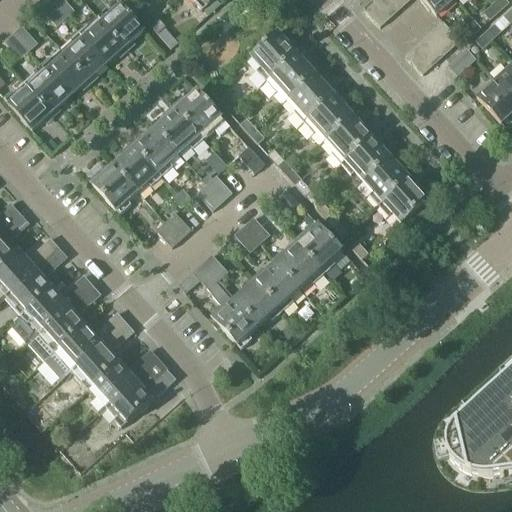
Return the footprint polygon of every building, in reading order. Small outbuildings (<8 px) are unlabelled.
[(62,0),(52,0),(50,2),(66,20),(74,13),(62,0)] [(199,0),(195,4),(202,12),(204,10),(214,0),(199,0)] [(217,0),(214,0),(204,10),(209,16),(221,5),(217,0)] [(387,0),(375,0),(374,1),(390,20),(399,12),(387,0)] [(404,0),(387,0),(399,12),(408,4),(404,0)] [(454,0),(421,0),(437,17),(455,1),(454,0)] [(504,0),(499,0),(493,6),(500,14),(510,5),(504,0)] [(113,15),(103,24),(129,52),(136,46),(133,43),(145,32),(117,1),(107,9),(113,15)] [(390,20),(374,1),(364,10),(381,29),(390,20)] [(66,20),(50,2),(42,10),(58,28),(66,20)] [(500,14),(493,6),(483,15),(491,23),(500,14)] [(141,16),(149,26),(157,19),(149,9),(141,16)] [(157,19),(149,26),(172,50),(178,45),(165,30),(166,29),(157,19)] [(465,32),(472,39),(472,40),(482,31),(475,23),(465,32)] [(86,28),(78,35),(107,67),(118,57),(121,60),(129,52),(103,24),(91,34),(86,28)] [(443,24),(434,32),(451,51),(460,43),(443,24)] [(495,26),(485,35),(492,43),(502,34),(495,26)] [(22,28),(13,36),(29,54),(38,47),(22,28)] [(434,32),(425,41),(441,59),(451,51),(434,32)] [(257,72),(267,84),(298,56),(292,49),(295,46),(290,41),(287,44),(278,34),(251,58),(261,68),(257,72)] [(76,48),(65,57),(92,86),(99,79),(96,76),(107,67),(78,35),(70,42),(76,48)] [(492,43),(485,35),(476,44),(483,51),(492,43)] [(29,54),(13,36),(5,43),(21,61),(29,54)] [(425,41),(416,48),(433,67),(441,59),(425,41)] [(433,67),(416,48),(406,58),(423,76),(433,67)] [(447,68),(456,78),(476,61),(467,51),(447,68)] [(280,91),(289,102),(317,77),(307,66),(310,63),(305,58),(302,60),(298,56),(267,84),(276,94),(280,91)] [(49,61),(42,68),(71,100),(82,89),(85,92),(92,86),(65,57),(54,67),(49,61)] [(39,81),(29,90),(55,119),(62,113),(59,110),(71,100),(42,68),(33,75),(39,81)] [(511,68),(496,83),(511,101),(511,68)] [(294,114),(304,125),(335,97),(329,91),(332,88),(328,83),(325,86),(317,77),(289,102),(298,110),(294,114)] [(511,101),(496,83),(476,100),(505,132),(511,125),(511,101)] [(210,94),(219,104),(226,98),(217,88),(210,94)] [(55,119),(29,90),(18,100),(13,94),(5,101),(34,133),(44,124),(47,127),(55,119)] [(183,105),(176,112),(204,142),(215,132),(220,138),(230,129),(221,120),(197,93),(188,101),(185,98),(180,102),(183,105)] [(317,133),(327,144),(355,119),(345,108),(348,105),(343,100),(340,103),(335,97),(304,125),(314,136),(317,133)] [(165,122),(155,130),(180,157),(189,149),(192,153),(204,142),(176,112),(170,117),(167,114),(162,119),(165,122)] [(331,155),(342,167),(372,140),(366,133),(370,130),(365,125),(362,127),(355,119),(327,144),(335,152),(331,155)] [(239,126),(250,137),(256,132),(246,120),(239,126)] [(140,144),(134,149),(162,180),(173,170),(169,166),(180,157),(155,130),(145,139),(142,136),(137,140),(140,144)] [(256,132),(250,137),(257,146),(264,140),(256,132)] [(355,174),(364,185),(391,161),(382,150),(385,147),(381,142),(377,145),(372,140),(342,167),(351,178),(355,174)] [(124,159),(113,168),(138,195),(148,186),(151,189),(162,180),(134,149),(128,155),(125,151),(120,155),(124,159)] [(240,159),(255,176),(265,167),(249,151),(240,159)] [(369,198),(379,209),(410,181),(404,175),(408,172),(403,166),(399,169),(391,161),(364,185),(372,194),(369,198)] [(277,168),(287,179),(293,174),(283,163),(277,168)] [(138,195),(113,168),(103,177),(100,173),(95,178),(98,181),(92,187),(120,218),(132,208),(128,204),(138,195)] [(293,174),(287,179),(295,188),(301,182),(293,174)] [(217,180),(207,189),(222,205),(232,196),(217,180)] [(410,181),(379,209),(388,220),(392,216),(401,226),(428,202),(419,192),(423,189),(419,184),(415,187),(410,181)] [(222,205),(207,189),(198,197),(213,214),(222,205)] [(276,200),(292,218),(302,210),(286,192),(276,200)] [(315,211),(324,221),(331,215),(322,205),(315,211)] [(0,234),(20,217),(12,208),(0,219),(0,234)] [(331,215),(324,221),(333,231),(340,225),(331,215)] [(0,270),(15,257),(7,248),(30,227),(20,217),(0,234),(0,270)] [(176,217),(166,226),(181,243),(191,234),(176,217)] [(254,221),(244,229),(260,247),(270,239),(254,221)] [(181,243),(166,226),(157,234),(172,251),(181,243)] [(302,240),(296,245),(325,277),(335,267),(340,273),(350,264),(317,227),(307,236),(304,233),(300,237),(302,240)] [(260,247),(244,229),(235,238),(251,256),(260,247)] [(8,295),(59,250),(50,241),(27,262),(19,254),(16,257),(15,257),(0,270),(0,285),(8,294),(8,295)] [(285,255),(275,264),(301,292),(310,283),(314,287),(325,277),(296,245),(291,250),(288,247),(282,252),(285,255)] [(352,252),(361,262),(368,256),(358,246),(352,252)] [(13,311),(19,318),(51,289),(43,280),(66,259),(59,250),(8,295),(8,294),(2,299),(4,301),(10,296),(19,305),(13,311)] [(213,258),(202,267),(218,285),(220,284),(229,276),(213,258)] [(261,277),(255,283),(283,314),(294,304),(291,300),(301,292),(275,264),(266,273),(263,270),(258,274),(261,277)] [(218,285),(202,267),(193,275),(209,293),(213,298),(212,299),(220,308),(210,317),(242,352),(253,342),(249,338),(259,329),(234,302),(235,301),(220,284),(218,285)] [(41,330),(35,335),(38,339),(44,333),(42,332),(92,287),(83,278),(60,299),(51,289),(19,318),(26,326),(32,320),(41,330)] [(243,293),(235,301),(234,302),(259,329),(269,320),(272,324),(283,314),(255,283),(249,288),(246,285),(240,290),(243,293)] [(29,347),(44,364),(86,327),(78,319),(101,297),(92,287),(42,332),(44,333),(38,339),(35,335),(30,340),(33,344),(29,347)] [(66,381),(77,371),(76,369),(126,324),(117,315),(94,336),(86,327),(44,364),(60,381),(57,383),(59,386),(65,380),(66,381)] [(81,386),(87,393),(119,364),(112,356),(135,335),(126,324),(76,369),(77,371),(87,381),(81,386)] [(100,396),(108,404),(109,405),(159,361),(151,352),(128,374),(119,364),(87,393),(94,401),(100,396)] [(103,409),(106,412),(111,407),(120,418),(114,423),(122,431),(171,386),(163,377),(168,371),(159,361),(109,405),(108,404),(103,409)] [(446,443),(446,445),(446,447),(446,448),(446,450),(447,451),(447,453),(447,454),(448,456),(448,457),(449,459),(450,460),(450,461),(451,462),(452,463),(453,465),(454,466),(456,468),(458,469),(460,471),(461,472),(463,473),(465,474),(467,475),(468,476),(470,477),(471,477),(472,477),(474,478),(476,478),(478,479),(479,479),(480,479),(482,479),(484,479),(486,480),(492,479),(503,478),(511,476),(511,374),(505,381),(497,388),(477,406),(462,420),(459,423),(458,423),(456,425),(455,426),(453,428),(452,430),(451,431),(450,433),(449,435),(448,436),(448,438),(447,439),(447,441),(446,443)] [(21,387),(18,384),(12,389),(15,393),(21,387)] [(100,417),(106,412),(103,409),(97,415),(100,417)]
